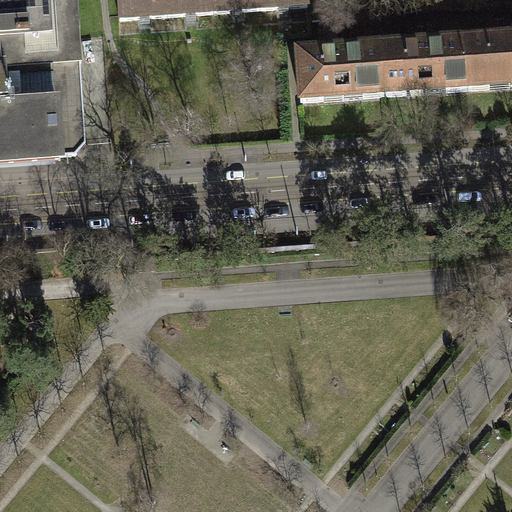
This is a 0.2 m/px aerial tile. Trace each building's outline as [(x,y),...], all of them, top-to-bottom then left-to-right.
[(0,0),(0,40),(2,41),(3,67),(3,69),(79,63),(75,0),(0,0)] [(118,0),(120,22),(214,15),(213,0),(118,0)] [(213,0),(214,15),(308,9),(307,0),(213,0)] [(511,38),(465,42),(469,92),(491,90),(490,84),(511,82),(511,38)] [(446,94),(469,92),(465,42),(382,48),(385,98),(407,96),(407,91),(445,88),(446,94)] [(363,100),(385,98),(382,48),(298,54),(301,104),(325,102),(325,97),(363,94),(363,100)] [(74,157),(85,146),(79,63),(3,69),(3,67),(0,67),(0,165),(59,161),(59,158),(74,157)]
